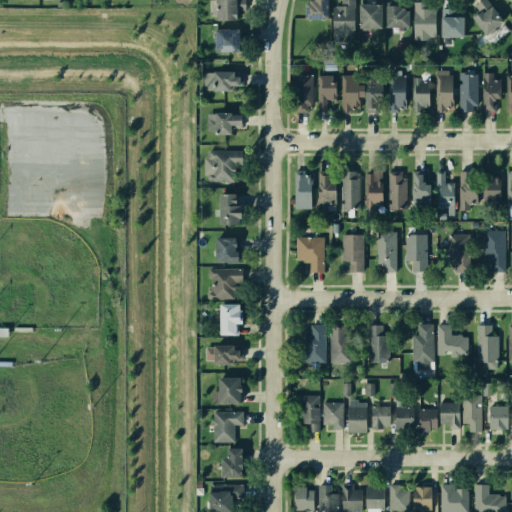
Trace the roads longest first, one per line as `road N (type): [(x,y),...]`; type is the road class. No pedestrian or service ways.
road 1 (residential): [(271,511),(273,24)]
road 2 (residential): [(271,301),(511,299)]
road 3 (residential): [(271,143),(511,142)]
road 4 (residential): [(272,459),(511,458)]
